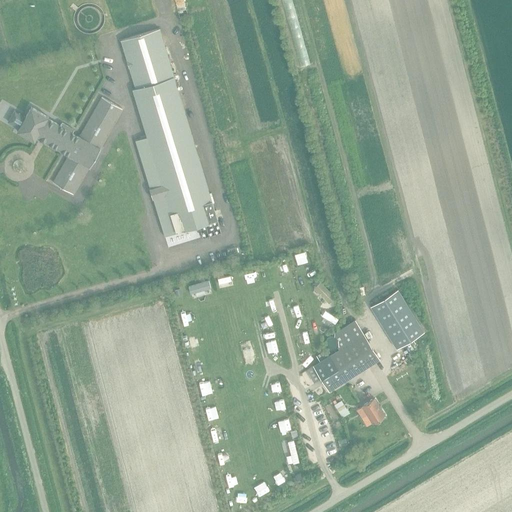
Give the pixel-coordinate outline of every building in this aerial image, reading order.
[(159,29),(121,40),(127,60),(126,61),(128,67),(129,67),(135,88),(132,88),(147,136),(135,140),(150,188),(149,188),(152,198),(153,198),(164,236),(217,220),(159,29)] [(14,110),(8,121),(19,128),(17,131),(34,141),(37,137),(40,139),(39,139),(44,142),(45,141),(69,155),(54,182),(73,193),(89,167),(100,149),(99,148),(122,108),(103,97),(80,137),(72,132),(74,129),(61,122),(60,125),(47,118),(47,116),(30,107),(25,117),(14,110)] [(397,289),(370,306),(375,314),(396,348),(412,339),(424,331),(397,289)] [(329,354),(313,365),(328,390),(345,380),(379,359),(363,333),(329,354)] [(361,405),(372,423),(385,416),(374,397),(361,405)]
